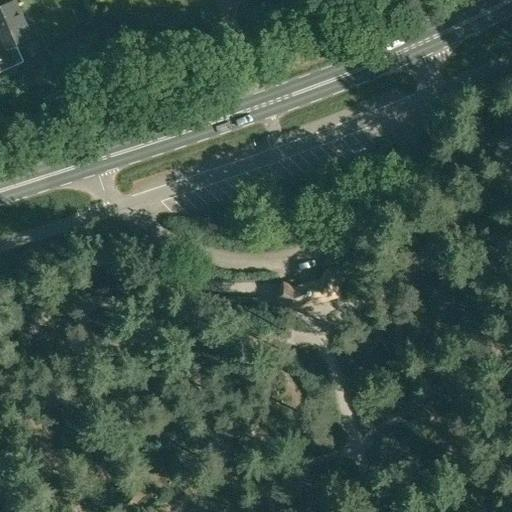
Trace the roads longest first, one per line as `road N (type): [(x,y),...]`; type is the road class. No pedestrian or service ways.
road 1 (unclassified): [(0,245),(429,95)]
road 2 (secondary): [(0,188),(311,87),(416,42)]
road 3 (track): [(297,255),(372,511)]
